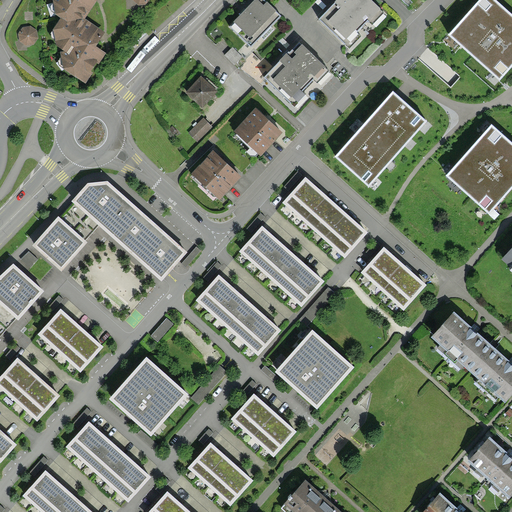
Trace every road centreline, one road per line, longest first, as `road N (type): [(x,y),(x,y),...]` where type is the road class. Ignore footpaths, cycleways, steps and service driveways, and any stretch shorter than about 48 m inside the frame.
road 1 (residential): [(292,151),(448,0)]
road 2 (residential): [(11,333),(57,282),(128,343)]
road 3 (secondary): [(213,0),(106,112)]
road 4 (residential): [(110,148),(219,233)]
